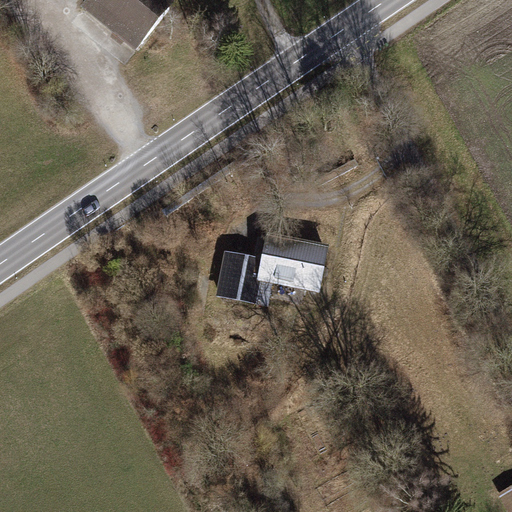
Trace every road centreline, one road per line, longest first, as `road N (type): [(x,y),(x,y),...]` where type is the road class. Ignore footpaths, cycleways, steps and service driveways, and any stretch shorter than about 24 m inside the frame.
road 1 (secondary): [(0,265),(387,0)]
road 2 (track): [(511,347),(344,29)]
road 3 (track): [(133,173),(37,0)]
